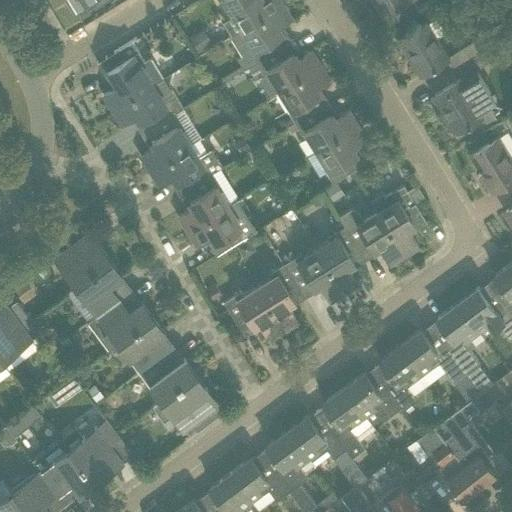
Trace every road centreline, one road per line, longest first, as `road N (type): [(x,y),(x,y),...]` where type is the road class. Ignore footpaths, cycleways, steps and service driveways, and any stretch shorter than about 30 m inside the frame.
road 1 (residential): [(261,407),(449,266),(470,240),(325,0)]
road 2 (residential): [(261,407),(118,186),(40,163)]
road 3 (residential): [(119,511),(261,407)]
road 4 (residential): [(32,77),(157,0)]
